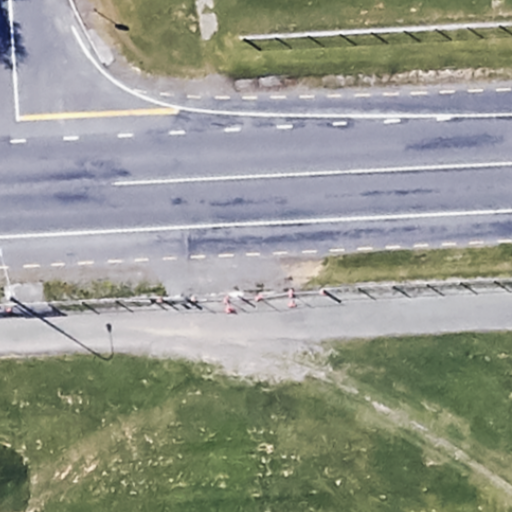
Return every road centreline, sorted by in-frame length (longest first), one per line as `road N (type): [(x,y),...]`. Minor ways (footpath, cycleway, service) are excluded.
road 1 (trunk): [(18,186),(511,160)]
road 2 (residential): [(2,0),(18,186)]
